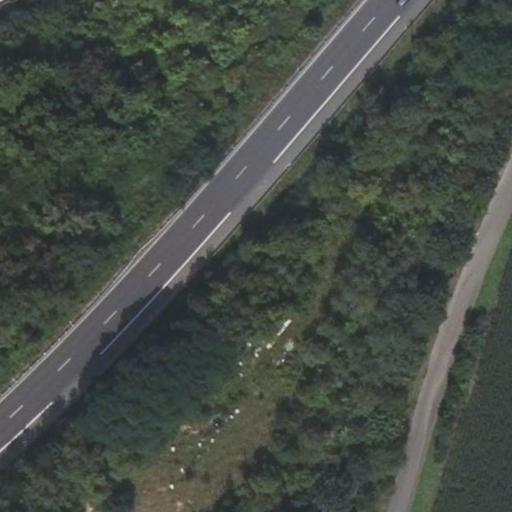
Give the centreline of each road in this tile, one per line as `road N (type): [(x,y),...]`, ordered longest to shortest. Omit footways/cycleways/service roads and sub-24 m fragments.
road 1 (trunk): [(0,428),(99,337),(389,0)]
road 2 (unclassified): [(511,208),(402,511)]
